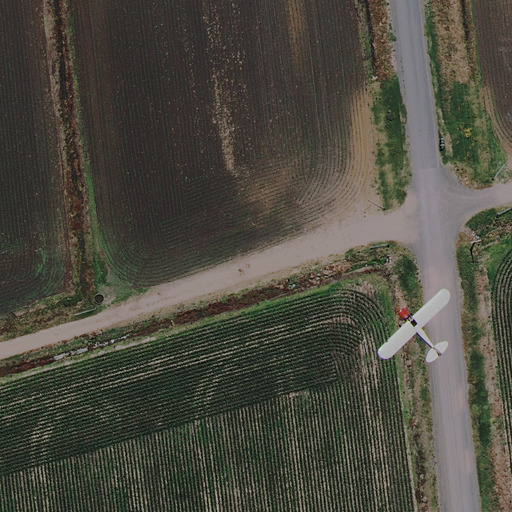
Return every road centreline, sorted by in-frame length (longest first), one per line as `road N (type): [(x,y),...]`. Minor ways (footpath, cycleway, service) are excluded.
road 1 (track): [(454,511),(429,208)]
road 2 (unclassified): [(405,0),(429,208)]
